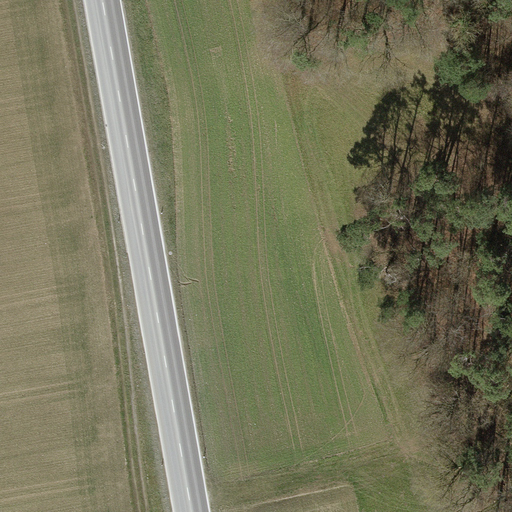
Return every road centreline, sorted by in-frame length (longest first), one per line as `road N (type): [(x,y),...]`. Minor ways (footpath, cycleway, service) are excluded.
road 1 (secondary): [(103,0),(192,511)]
road 2 (track): [(144,511),(112,253),(68,0)]
